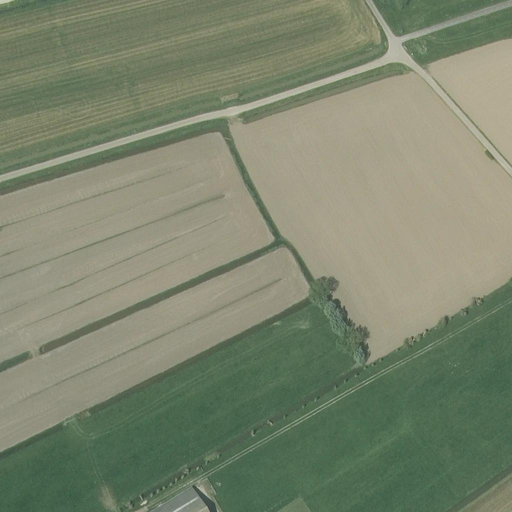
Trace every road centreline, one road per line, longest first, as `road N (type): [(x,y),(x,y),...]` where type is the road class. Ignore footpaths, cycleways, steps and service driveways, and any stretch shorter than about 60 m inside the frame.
road 1 (unclassified): [(0,181),(273,101),(386,60),(394,42)]
road 2 (unclassified): [(511,171),(394,42)]
